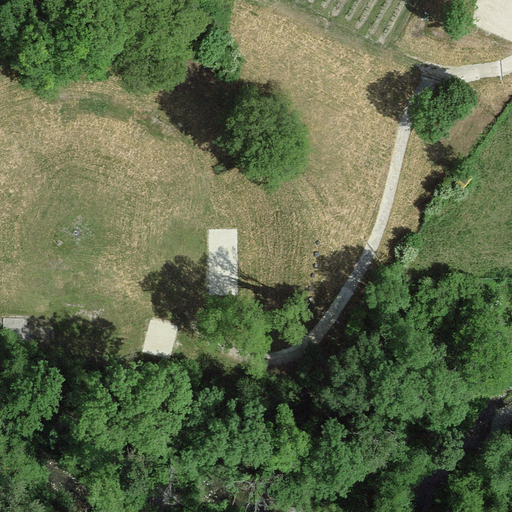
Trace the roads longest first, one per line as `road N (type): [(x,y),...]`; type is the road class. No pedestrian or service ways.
road 1 (track): [(444,74),(411,110),(383,221),(354,281),(299,353),(271,361),(234,353),(185,312)]
road 2 (track): [(444,74),(287,0)]
